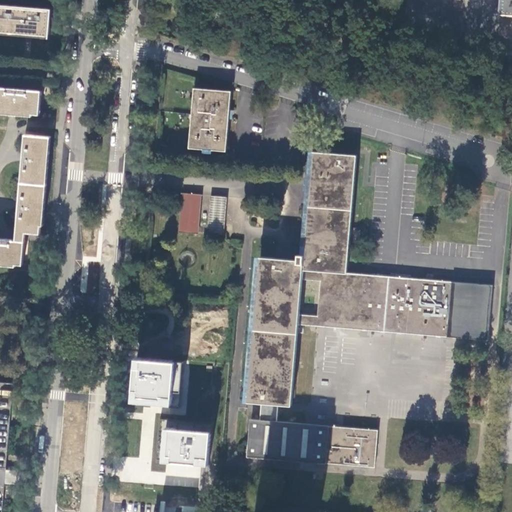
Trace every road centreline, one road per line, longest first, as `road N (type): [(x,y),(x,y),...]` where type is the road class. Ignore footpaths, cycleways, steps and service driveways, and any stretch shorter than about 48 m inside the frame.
road 1 (tertiary): [(86,76),(49,511)]
road 2 (residential): [(125,46),(105,293)]
